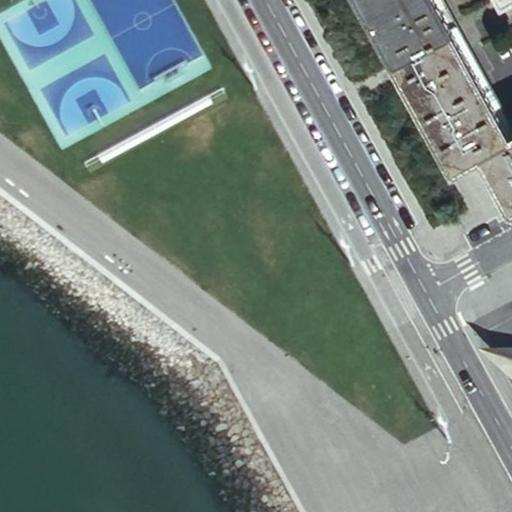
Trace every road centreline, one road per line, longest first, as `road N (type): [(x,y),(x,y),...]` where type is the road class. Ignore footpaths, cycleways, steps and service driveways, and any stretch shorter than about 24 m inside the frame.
road 1 (residential): [(294,0),(424,289)]
road 2 (residential): [(424,289),(511,453)]
